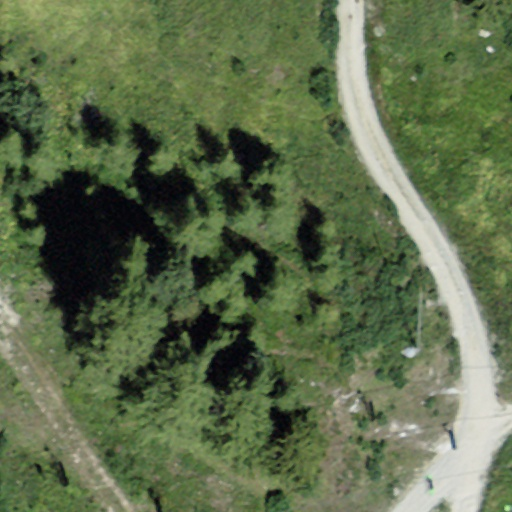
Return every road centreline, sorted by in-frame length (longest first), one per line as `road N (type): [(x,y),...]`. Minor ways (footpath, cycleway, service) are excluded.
road 1 (track): [(460,511),(460,461),(480,410),(476,347),(350,100),(344,0)]
road 2 (track): [(0,318),(125,511)]
road 3 (track): [(413,511),(511,410)]
